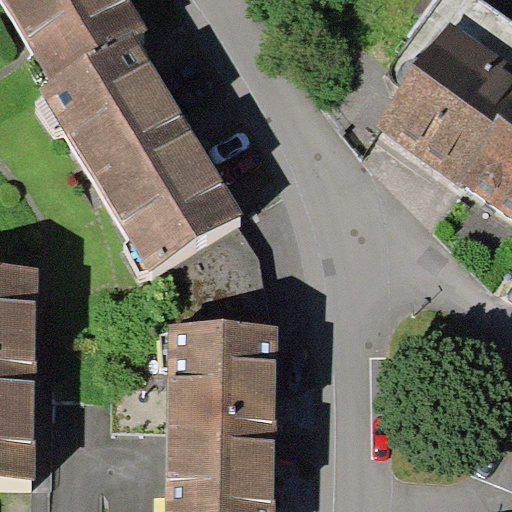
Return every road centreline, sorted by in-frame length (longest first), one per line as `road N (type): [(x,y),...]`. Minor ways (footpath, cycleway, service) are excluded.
road 1 (residential): [(329,217),(344,482)]
road 2 (residential): [(227,0),(273,77),(329,217)]
road 3 (residential): [(329,217),(511,334)]
road 4 (residential): [(466,511),(344,482)]
